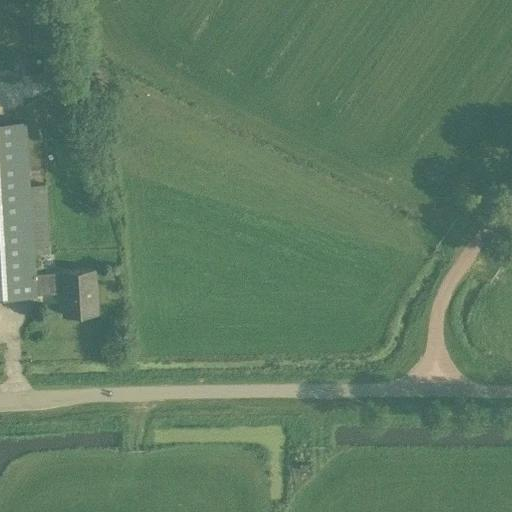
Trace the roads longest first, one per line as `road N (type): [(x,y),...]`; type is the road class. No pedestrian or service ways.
road 1 (unclassified): [(0,401),(427,390)]
road 2 (unclassified): [(427,390),(427,293),(454,234),(511,158)]
